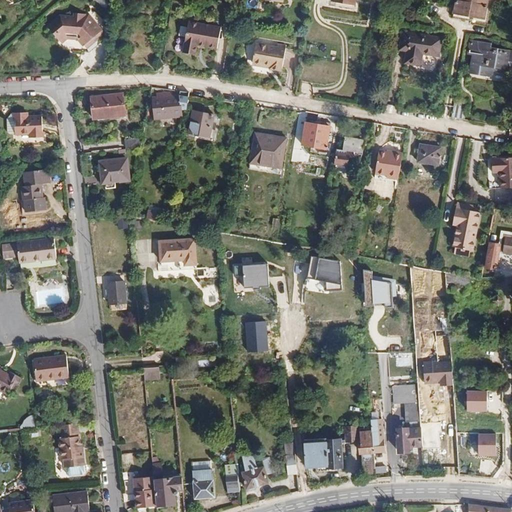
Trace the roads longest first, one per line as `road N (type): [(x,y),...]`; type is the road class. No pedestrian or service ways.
road 1 (residential): [(61,85),(240,83),(505,134)]
road 2 (residential): [(93,329),(61,85)]
road 3 (primary): [(272,511),(359,493),(511,495)]
road 4 (residential): [(116,511),(93,329)]
